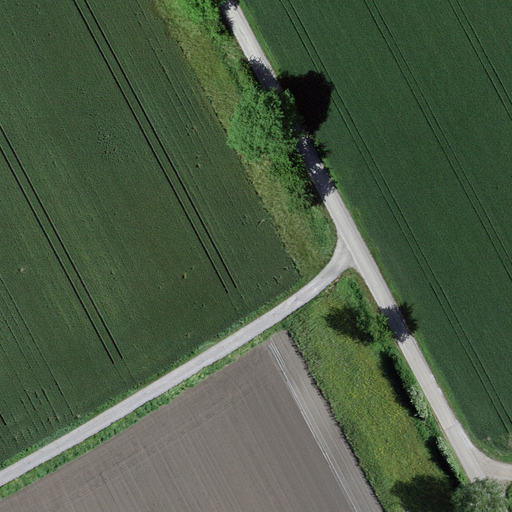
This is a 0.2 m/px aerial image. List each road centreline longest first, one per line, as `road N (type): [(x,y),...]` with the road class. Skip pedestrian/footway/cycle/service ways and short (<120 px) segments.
road 1 (track): [(225,0),(497,511)]
road 2 (track): [(0,476),(289,311),(358,252)]
